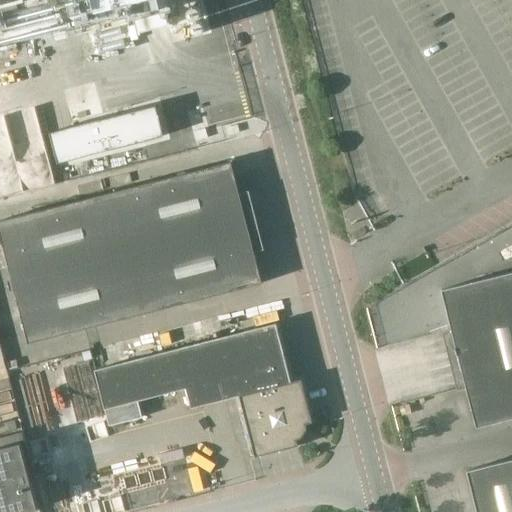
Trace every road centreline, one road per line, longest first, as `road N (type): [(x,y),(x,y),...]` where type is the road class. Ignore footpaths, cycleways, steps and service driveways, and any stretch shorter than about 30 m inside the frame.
road 1 (unclassified): [(252,0),(375,473)]
road 2 (unknown): [(221,511),(211,441),(201,429),(73,456)]
road 3 (unclassified): [(221,511),(375,473)]
